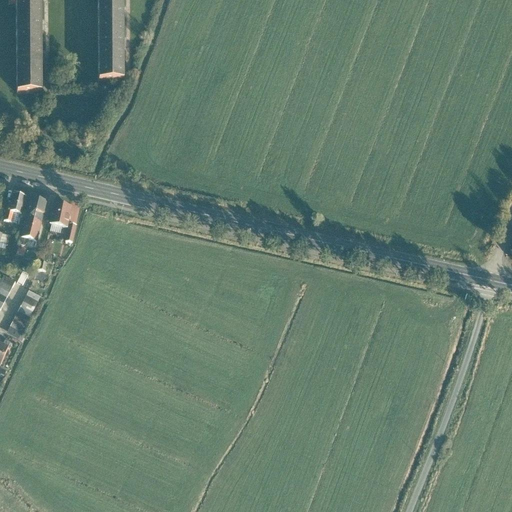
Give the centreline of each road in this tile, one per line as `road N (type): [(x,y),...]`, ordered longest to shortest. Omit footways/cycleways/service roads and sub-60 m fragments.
road 1 (secondary): [(0,168),(491,280)]
road 2 (residential): [(491,280),(410,511)]
